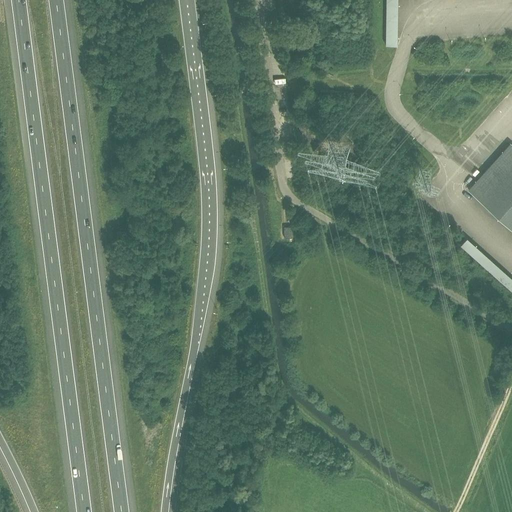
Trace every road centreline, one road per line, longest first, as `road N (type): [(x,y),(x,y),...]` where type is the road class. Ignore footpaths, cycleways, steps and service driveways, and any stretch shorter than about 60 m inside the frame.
road 1 (motorway): [(18,0),(84,511)]
road 2 (motorway): [(121,511),(55,0)]
road 3 (motorway): [(165,511),(204,246),(182,0)]
road 4 (unclassified): [(511,330),(287,192),(259,0)]
road 5 (track): [(457,511),(511,382)]
